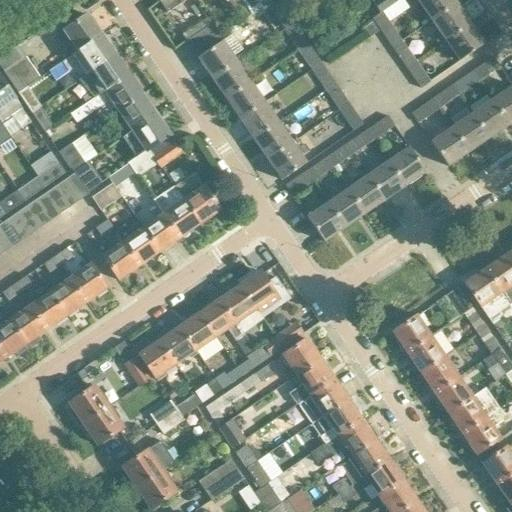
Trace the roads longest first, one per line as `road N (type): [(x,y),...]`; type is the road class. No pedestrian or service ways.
road 1 (residential): [(18,392),(270,220)]
road 2 (residential): [(270,220),(120,0)]
road 3 (residential): [(469,511),(323,297)]
road 4 (residential): [(323,297),(511,168)]
road 5 (residential): [(99,511),(18,392)]
